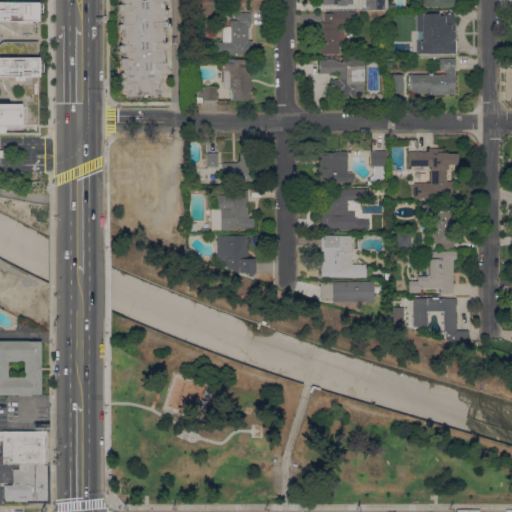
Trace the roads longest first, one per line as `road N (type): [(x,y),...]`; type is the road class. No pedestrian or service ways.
road 1 (residential): [(511,121),(79,120)]
road 2 (residential): [(493,336),(489,0)]
road 3 (residential): [(290,283),(284,0)]
